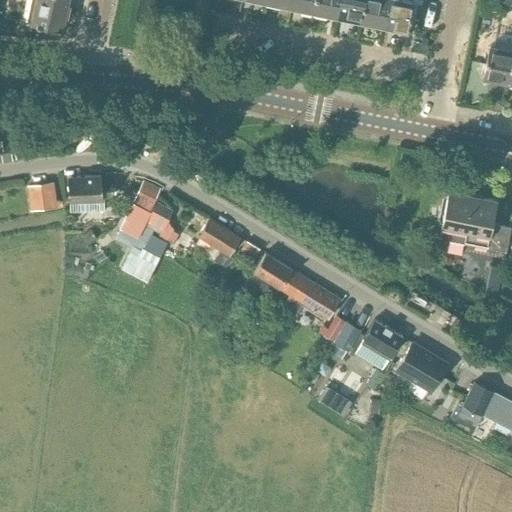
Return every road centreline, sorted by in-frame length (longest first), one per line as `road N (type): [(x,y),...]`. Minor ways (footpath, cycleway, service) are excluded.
road 1 (unclassified): [(0,171),(80,160),(148,167),(511,385)]
road 2 (tertiary): [(82,78),(225,92),(428,132)]
road 3 (unknown): [(443,64),(207,21)]
road 4 (residential): [(428,132),(458,0)]
